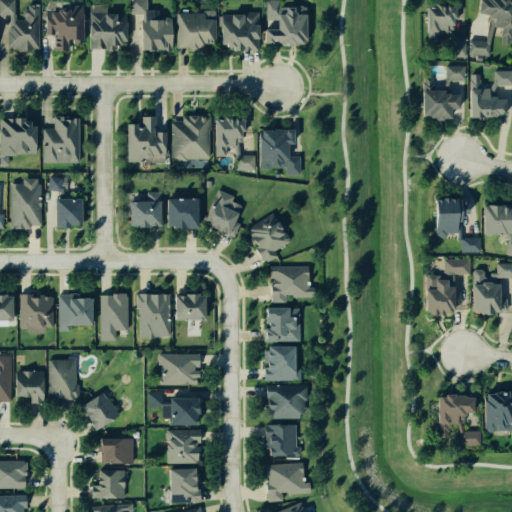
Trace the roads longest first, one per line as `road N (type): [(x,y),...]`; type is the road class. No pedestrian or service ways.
road 1 (residential): [(0,85),(279,83)]
road 2 (residential): [(231,511),(228,290),(213,267),(200,263)]
road 3 (residential): [(200,263),(0,260)]
road 4 (residential): [(102,262),(101,87)]
